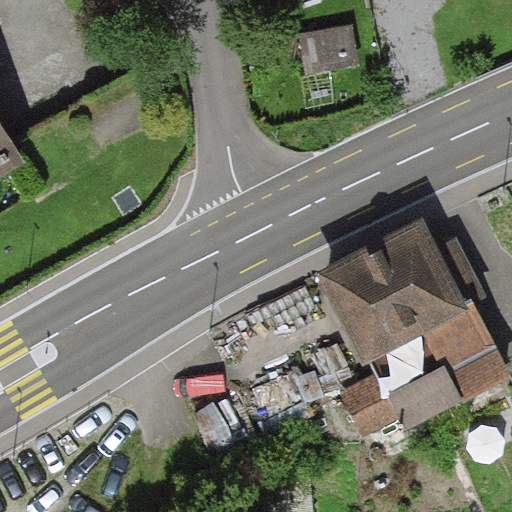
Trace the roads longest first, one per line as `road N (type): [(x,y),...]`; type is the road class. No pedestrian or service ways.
road 1 (primary): [(0,382),(262,231)]
road 2 (primary): [(262,231),(511,115)]
road 3 (residential): [(210,0),(231,160),(262,231)]
road 4 (track): [(144,511),(166,454),(153,369),(118,313)]
